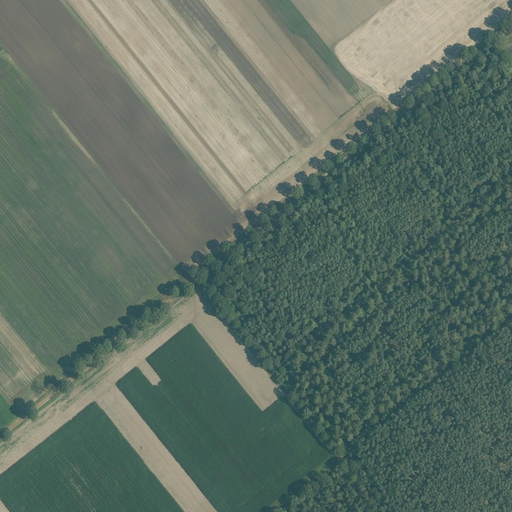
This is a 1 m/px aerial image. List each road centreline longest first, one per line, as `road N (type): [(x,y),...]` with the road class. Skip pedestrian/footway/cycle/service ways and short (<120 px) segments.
road 1 (track): [(511,24),(0,436)]
road 2 (track): [(342,454),(511,317)]
